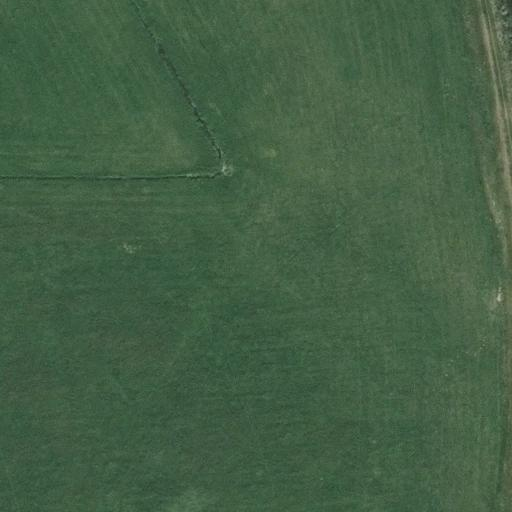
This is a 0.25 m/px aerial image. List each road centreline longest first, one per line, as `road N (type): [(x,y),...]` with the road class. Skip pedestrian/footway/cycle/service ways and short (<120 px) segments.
road 1 (track): [(511,296),(501,129),(478,0)]
road 2 (track): [(509,511),(511,388)]
